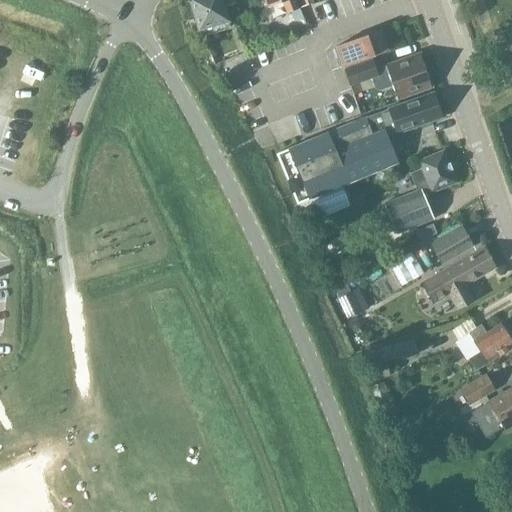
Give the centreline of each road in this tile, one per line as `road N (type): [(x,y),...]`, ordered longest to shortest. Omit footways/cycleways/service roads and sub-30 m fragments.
road 1 (unclassified): [(122,17),(183,98),(223,172),(298,331),(368,511)]
road 2 (tertiary): [(511,234),(427,0)]
road 3 (track): [(89,424),(59,202)]
road 4 (track): [(59,202),(75,125),(122,17)]
